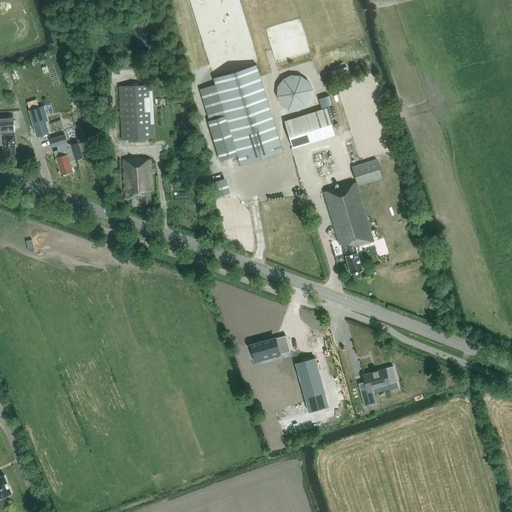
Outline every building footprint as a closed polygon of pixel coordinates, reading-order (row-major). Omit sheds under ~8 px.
[(238,154),(240,163),(283,150),(257,63),(214,76),(225,114),(208,119),(220,159),(238,154)] [(277,87),(277,96),(280,104),(288,110),(298,111),(306,107),(312,99),(312,89),(309,81),(301,75),(291,74),(283,78),(277,87)] [(152,85),(119,87),(121,140),(154,138),(152,85)] [(34,125),(45,122),(41,106),(29,110),(34,125)] [(336,134),(328,107),(284,120),(292,147),(336,134)] [(50,132),(71,126),(67,114),(46,121),(50,132)] [(16,144),(13,116),(0,116),(0,128),(1,132),(3,132),(3,135),(0,135),(0,144),(3,144),(4,151),(7,151),(7,154),(16,153),(15,144),(16,144)] [(65,134),(50,139),(52,147),(57,146),(59,145),(66,143),(67,143),(67,142),(65,134)] [(67,147),(66,143),(59,145),(60,149),(58,150),(54,151),(61,174),(72,171),(69,161),(75,159),(75,160),(83,157),(79,142),(78,142),(79,145),(72,147),(71,144),(71,145),(71,146),(67,147)] [(142,159),(141,158),(123,159),(126,199),(142,198),(142,203),(151,202),(150,190),(152,190),(151,159),(142,159)] [(352,168),(356,182),(324,191),(340,244),(342,243),(351,273),(362,269),(355,245),(374,240),(357,185),(361,184),(362,185),(381,179),(375,161),(352,168)] [(265,340),(247,345),(247,346),(251,345),(253,354),(260,353),(262,359),(290,351),(286,335),(270,339),(270,341),(266,342),(266,339),(265,339),(265,340)] [(315,358),(295,363),(309,411),(328,406),(315,358)] [(363,375),(365,381),(365,383),(359,385),(364,406),(376,403),(372,388),(397,381),(393,366),(385,368),(386,369),(378,371),(378,370),(372,372),(363,375)] [(288,422),(265,430),(268,440),(291,433),(288,422)] [(0,511),(7,511),(1,497),(11,493),(4,475),(0,476),(0,511)]
